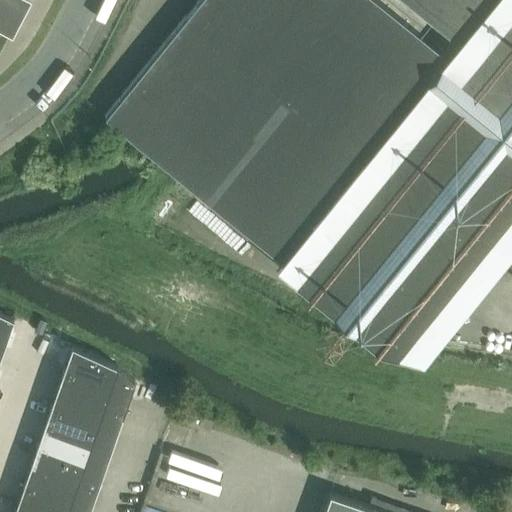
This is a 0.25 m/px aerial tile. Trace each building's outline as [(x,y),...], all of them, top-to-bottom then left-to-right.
[(0,0),(0,26),(12,32),(28,0),(0,0)] [(378,0),(198,0),(105,116),(285,262),(450,58),(378,0)] [(450,58),(285,262),(409,370),(511,242),(511,0),(497,0),(461,45),(450,58)] [(406,0),(461,45),(497,0),(406,0)] [(0,310),(0,355),(13,317),(0,310)] [(72,344),(13,511),(89,511),(135,380),(117,365),(72,344)] [(387,511),(368,505),(330,492),(322,511),(387,511)]
